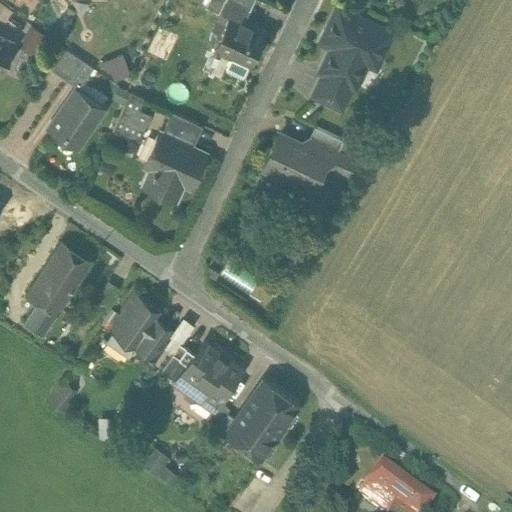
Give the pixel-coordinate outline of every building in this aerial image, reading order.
[(251,7),(236,0),(224,0),(221,8),(230,12),(245,19),(251,7)] [(390,32),(338,7),(326,33),(330,35),(333,43),(326,58),(328,65),(326,71),(351,83),(355,75),(360,77),(370,54),(378,58),(390,32)] [(251,26),(244,22),(245,19),(230,12),(213,48),(214,49),(215,51),(228,57),(230,60),(227,67),(228,70),(240,75),(246,73),(265,30),(252,24),(251,26)] [(13,42),(0,36),(0,71),(1,71),(13,42)] [(67,48),(52,68),(68,80),(83,59),(67,48)] [(132,74),(123,53),(98,62),(111,72),(115,81),(132,74)] [(83,59),(68,80),(79,88),(94,67),(83,59)] [(326,71),(323,70),(312,95),(341,109),(353,84),(351,83),(326,71)] [(76,87),(48,128),(75,147),(103,106),(76,87)] [(132,105),(119,133),(139,142),(152,115),(132,105)] [(198,123),(172,111),(166,123),(193,136),(198,123)] [(193,136),(166,123),(147,164),(154,167),(146,183),(175,196),(182,180),(190,183),(204,153),(188,146),(193,136)] [(341,137),(316,126),(312,136),(336,147),(341,137)] [(307,146),(279,133),(262,171),(281,180),(277,189),(279,193),(294,200),(298,198),(301,191),(301,189),(306,176),(312,178),(314,178),(316,177),(318,176),(326,158),(330,159),(329,160),(333,170),(346,176),(354,157),(336,148),(336,147),(312,136),(307,146)] [(62,239),(26,292),(38,300),(56,312),(92,259),(62,239)] [(108,279),(96,298),(105,305),(118,285),(108,279)] [(135,290),(99,341),(103,344),(107,338),(134,356),(140,347),(159,320),(165,312),(164,310),(162,312),(136,293),(137,291),(135,290)] [(56,312),(38,300),(25,319),(43,331),(56,312)] [(159,320),(140,347),(155,358),(153,360),(155,361),(177,330),(175,329),(174,331),(159,320)] [(195,352),(180,342),(161,370),(175,380),(195,352)] [(214,349),(195,352),(175,380),(174,382),(184,389),(185,396),(186,396),(192,400),(199,399),(212,409),(213,409),(220,400),(242,369),(214,349)] [(237,418),(227,431),(228,432),(260,455),(273,437),(276,436),(285,424),(284,420),(297,403),(264,379),(237,418)] [(64,380),(49,398),(61,408),(76,389),(64,380)] [(220,400),(213,409),(212,409),(205,419),(216,426),(227,411),(230,407),(220,400)] [(216,426),(212,432),(222,440),(228,432),(227,431),(237,418),(227,411),(216,426)] [(168,457),(153,447),(142,462),(171,483),(176,476),(161,466),(168,457)] [(426,511),(436,498),(385,461),(366,487),(368,488),(362,497),(382,511),(389,511),(393,507),(400,511),(426,511)] [(341,511),(351,500),(316,475),(302,495),(326,511),(341,511)]
